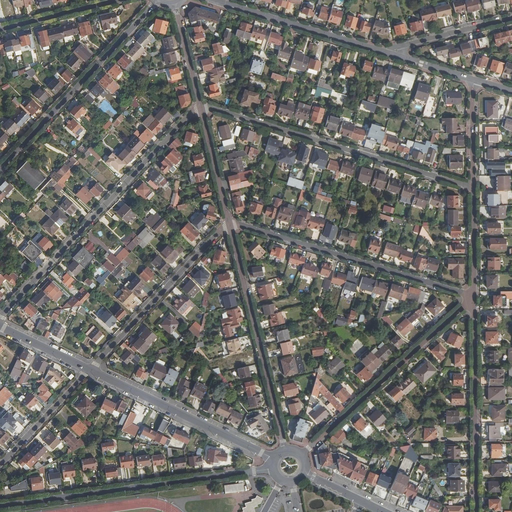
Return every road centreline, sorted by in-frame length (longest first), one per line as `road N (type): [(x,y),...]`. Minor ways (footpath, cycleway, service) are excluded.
road 1 (residential): [(0,316),(199,104)]
road 2 (residential): [(199,104),(472,187)]
road 3 (residential): [(0,506),(272,468)]
road 4 (residential): [(228,221),(473,295)]
road 5 (residential): [(228,221),(285,449)]
road 6 (residential): [(301,455),(473,295)]
road 7 (residential): [(158,0),(0,169)]
road 8 (residential): [(473,295),(475,511)]
road 9 (secondary): [(274,458),(89,369)]
road 10 (residential): [(89,369),(228,221)]
road 11 (residential): [(214,0),(387,53)]
road 12 (residential): [(89,369),(0,465)]
road 13 (residential): [(0,29),(120,0)]
road 14 (residential): [(199,104),(228,221)]
